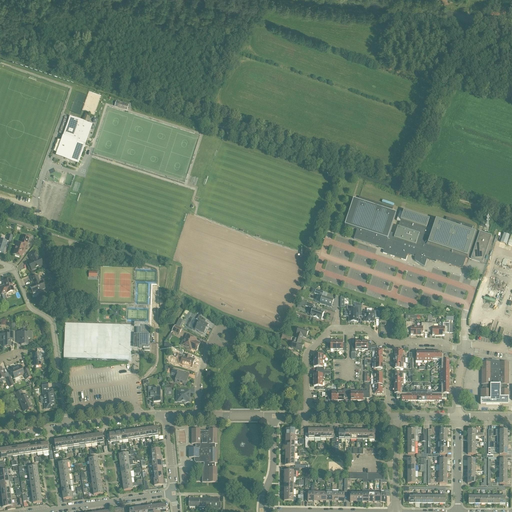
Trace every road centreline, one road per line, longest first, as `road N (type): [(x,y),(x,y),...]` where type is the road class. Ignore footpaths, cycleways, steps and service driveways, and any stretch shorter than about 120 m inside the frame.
road 1 (residential): [(12,267),(30,308),(52,326),(65,426)]
road 2 (residential): [(388,342),(366,328),(333,327),(305,353),(306,417)]
